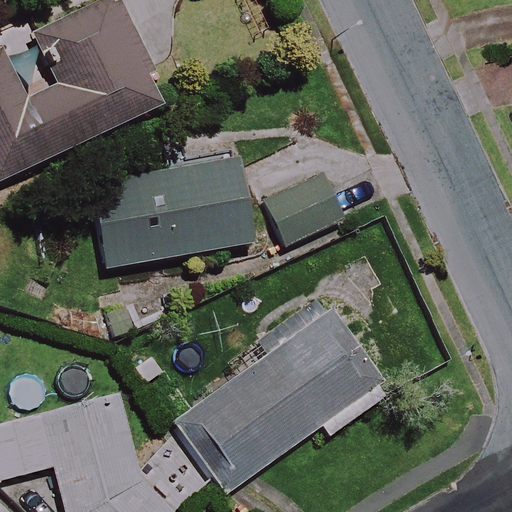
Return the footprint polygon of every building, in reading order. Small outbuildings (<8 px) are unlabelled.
[(0,183),(150,114),(98,0),(39,28),(61,77),(13,99),(0,72),(0,183)] [(240,250),(226,166),(84,190),(98,274),(240,250)] [(337,224),(317,180),(259,206),(278,250),(337,224)] [(381,400),(321,316),(168,424),(220,498),(314,431),(322,442),(381,400)] [(151,511),(144,507),(106,391),(0,426),(0,484),(46,470),(59,511),(151,511)]
